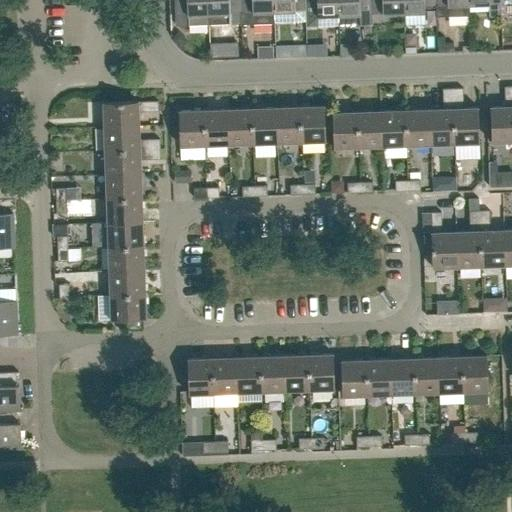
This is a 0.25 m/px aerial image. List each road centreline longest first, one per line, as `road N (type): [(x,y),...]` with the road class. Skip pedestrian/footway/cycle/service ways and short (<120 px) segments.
road 1 (residential): [(169,332),(377,327),(406,311),(417,286),(410,221),(376,201),(203,206),(178,221),(166,247)]
road 2 (residential): [(511,62),(184,75),(158,54),(153,0)]
road 3 (residential): [(43,346),(45,425),(58,449),(87,463),(173,459),(169,332)]
road 4 (residential): [(39,187),(43,346)]
road 5 (residential): [(43,346),(69,337),(169,332)]
